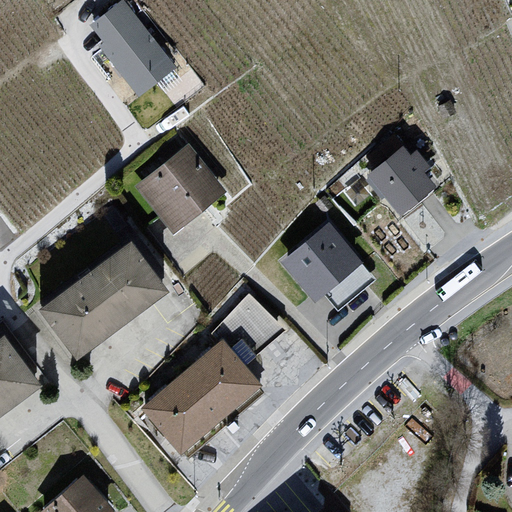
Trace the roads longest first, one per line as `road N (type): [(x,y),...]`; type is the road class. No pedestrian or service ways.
road 1 (unclassified): [(226,511),(296,430),(407,327)]
road 2 (residential): [(457,511),(464,483),(492,440),(490,411),(407,327)]
road 3 (unclassified): [(407,327),(511,243)]
